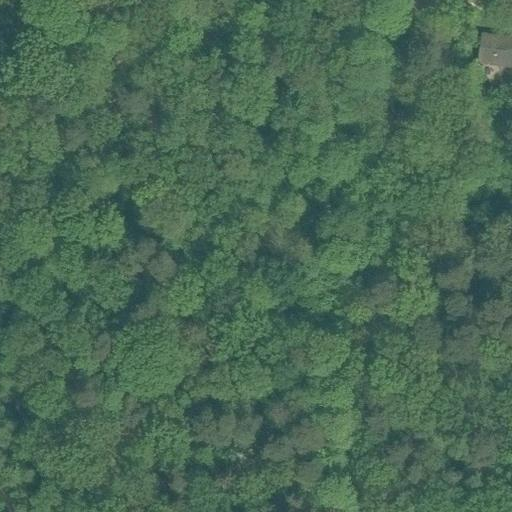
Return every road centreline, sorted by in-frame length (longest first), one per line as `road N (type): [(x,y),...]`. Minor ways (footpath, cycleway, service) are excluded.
road 1 (track): [(367,511),(348,414),(354,343),(432,0)]
road 2 (track): [(0,83),(142,0)]
